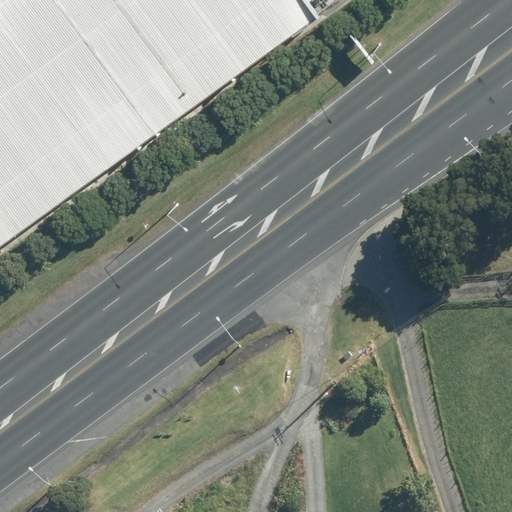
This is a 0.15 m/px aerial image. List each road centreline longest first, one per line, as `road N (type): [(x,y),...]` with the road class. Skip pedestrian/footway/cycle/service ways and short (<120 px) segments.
road 1 (primary): [(0,382),(509,0)]
road 2 (primary): [(511,84),(0,459)]
